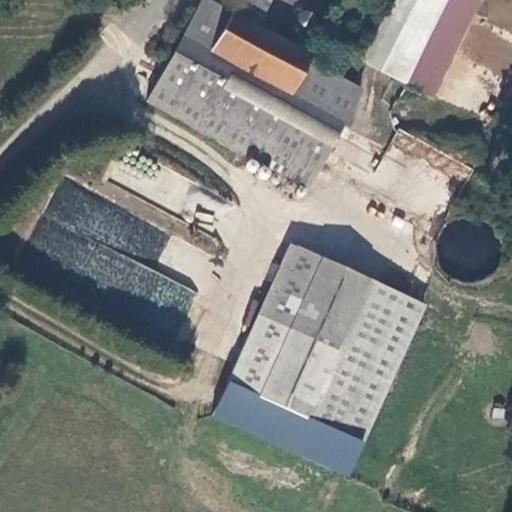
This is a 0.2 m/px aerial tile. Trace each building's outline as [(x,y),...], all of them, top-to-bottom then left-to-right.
[(205,0),(200,0),(181,36),(210,52),(230,14),(205,0)] [(237,0),(230,14),(210,52),(288,95),(308,62),(312,55),(258,26),(272,0),(237,0)] [(470,0),(393,0),(364,62),(424,94),(470,0)] [(310,21),(305,16),(300,14),(294,17),(290,22),(291,28),(295,33),(301,35),(308,33),(311,27),(310,21)] [(357,90),(308,62),(288,95),(210,52),(181,36),(145,102),(302,190),(357,90)] [(151,267),(169,233),(61,179),(16,270),(91,307),(98,292),(118,302),(109,319),(167,348),(197,290),(151,267)] [(286,240),(208,411),(342,473),(419,300),(286,240)]
